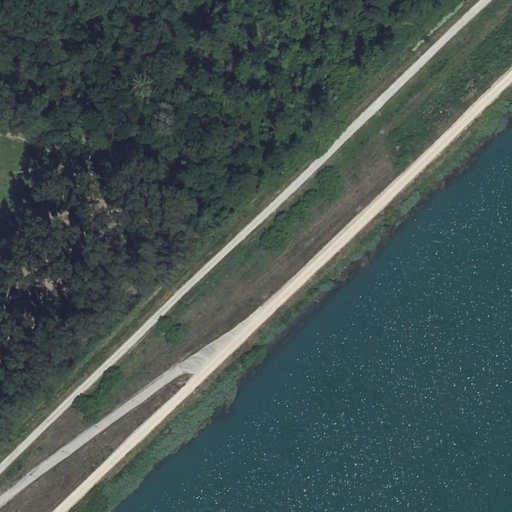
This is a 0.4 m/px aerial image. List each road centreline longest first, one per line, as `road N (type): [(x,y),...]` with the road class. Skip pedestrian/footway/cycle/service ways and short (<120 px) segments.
road 1 (track): [(0,470),(482,0)]
road 2 (track): [(0,500),(159,383),(244,332)]
